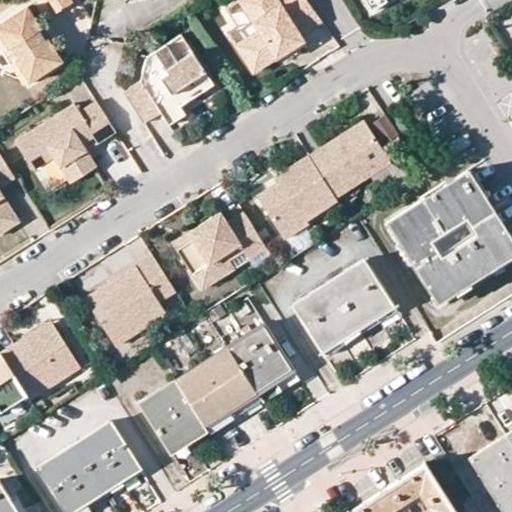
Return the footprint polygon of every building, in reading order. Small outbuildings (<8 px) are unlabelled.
[(48,0),(56,12),(74,2),(73,0),(48,0)] [(306,0),(252,0),(258,9),(249,14),(257,27),(235,41),(253,68),(276,54),(272,47),(280,42),(284,49),(302,37),(298,32),(319,19),(306,0)] [(258,9),(252,0),(240,0),(249,14),(258,9)] [(365,0),(372,10),(387,1),(386,0),(365,0)] [(0,22),(0,35),(6,47),(9,45),(16,55),(13,57),(28,79),(60,59),(47,38),(43,40),(36,29),(39,27),(26,7),(0,22)] [(39,27),(36,29),(43,40),(47,38),(53,34),(46,23),(39,27)] [(179,102),(212,80),(180,30),(145,52),(139,76),(120,87),(141,119),(159,108),(167,120),(184,110),(179,102)] [(13,57),(16,55),(9,45),(6,47),(0,35),(0,49),(21,83),(28,79),(13,57)] [(284,49),(280,42),(272,47),(276,54),(284,49)] [(115,129),(94,97),(79,108),(73,99),(14,138),(32,167),(53,154),(70,180),(96,164),(81,140),(93,132),(98,140),(115,129)] [(384,143),(397,137),(387,114),(373,120),(384,143)] [(370,174),(366,166),(386,153),(364,118),(341,132),(345,138),(338,143),(334,137),(309,153),(327,181),(336,195),(370,174)] [(345,138),(341,132),(334,137),(338,143),(345,138)] [(471,144),(465,134),(446,146),(452,156),(471,144)] [(0,192),(1,192),(0,189),(0,181),(13,174),(5,162),(0,153),(0,229),(18,218),(5,198),(0,201),(0,192)] [(283,169),(286,175),(277,180),(258,192),(283,232),(307,216),(337,197),(336,195),(327,181),(309,153),(283,169)] [(366,166),(370,174),(390,161),(386,153),(366,166)] [(274,174),(277,180),(286,175),(283,169),(274,174)] [(488,270),(502,261),(504,265),(511,259),(511,239),(470,174),(390,224),(441,304),(457,294),(455,290),(470,281),(472,285),(490,274),(488,270)] [(265,244),(242,208),(226,218),(219,207),(189,227),(194,234),(176,246),(191,270),(224,249),(228,256),(241,247),(247,256),(265,244)] [(283,232),(286,236),(310,221),(307,216),(283,232)] [(176,246),(194,234),(189,227),(171,238),(176,246)] [(201,285),(233,265),(228,256),(224,249),(191,270),(201,285)] [(85,295),(110,336),(162,302),(159,299),(175,288),(152,252),(135,263),(139,271),(115,286),(110,279),(85,295)] [(294,305),(324,352),(351,335),(396,307),(366,260),(294,305)] [(139,271),(135,263),(110,279),(115,286),(139,271)] [(110,336),(116,344),(168,311),(162,302),(110,336)] [(55,326),(50,318),(24,335),(30,341),(55,326)] [(227,345),(236,360),(255,390),(273,378),(290,367),(262,323),(227,345)] [(24,335),(0,350),(28,394),(30,397),(80,365),(55,326),(30,341),(24,335)] [(256,392),(255,390),(236,360),(227,345),(174,379),(203,424),(230,408),(256,392)] [(0,409),(1,411),(28,394),(0,350),(0,409)] [(190,433),(203,424),(174,379),(155,391),(157,395),(141,405),(168,447),(190,433)] [(138,468),(108,422),(38,467),(66,511),(68,511),(108,487),(138,468)] [(486,446),(467,458),(502,511),(511,511),(511,445),(505,434),(486,446)] [(346,511),(347,511),(455,511),(424,463),(384,488),(346,511)] [(18,511),(0,483),(0,511),(18,511)]
